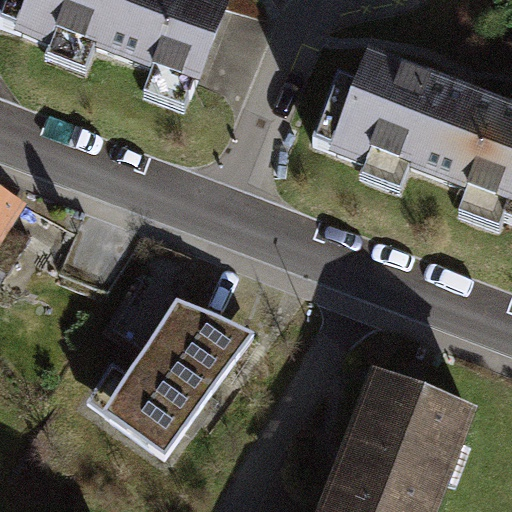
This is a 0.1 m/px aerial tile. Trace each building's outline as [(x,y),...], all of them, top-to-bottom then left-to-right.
[(222,0),(23,0),(10,36),(54,53),(58,40),(194,91),(227,2),(222,0)] [(511,108),(464,90),(359,48),(318,154),(361,170),(367,154),(504,207),(511,192),(511,188),(511,108)] [(0,247),(26,204),(0,188),(0,247)] [(253,340),(181,306),(100,419),(162,464),(215,392),(253,340)] [(423,511),(461,415),(372,381),(322,511),(423,511)]
